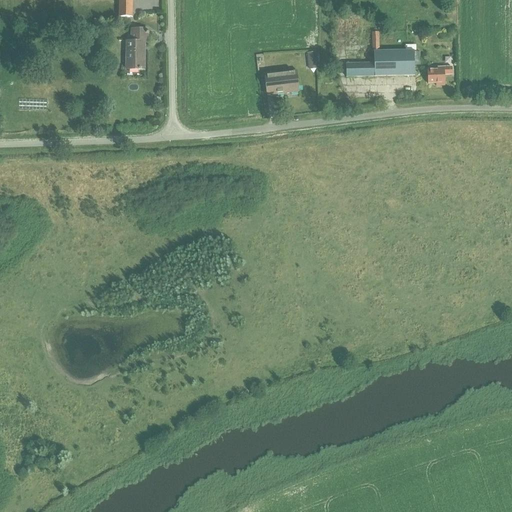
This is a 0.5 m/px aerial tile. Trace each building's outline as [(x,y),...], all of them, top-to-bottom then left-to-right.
[(132,18),(132,0),(119,0),(119,17),(132,18)] [(127,42),(126,70),(144,70),(144,43),(147,43),(147,30),(132,30),(132,42),(127,42)] [(346,77),(414,76),(414,51),(379,52),(378,32),(372,33),(373,52),(374,64),(346,64),(346,77)] [(315,55),(307,55),(308,66),(316,65),(316,60),(319,59),(319,55),(315,55)] [(427,71),(427,84),(436,84),(436,86),(445,86),(444,75),(452,75),(452,67),(437,68),(437,70),(427,71)] [(299,92),(297,78),(297,71),(264,75),(267,96),(299,92)]
